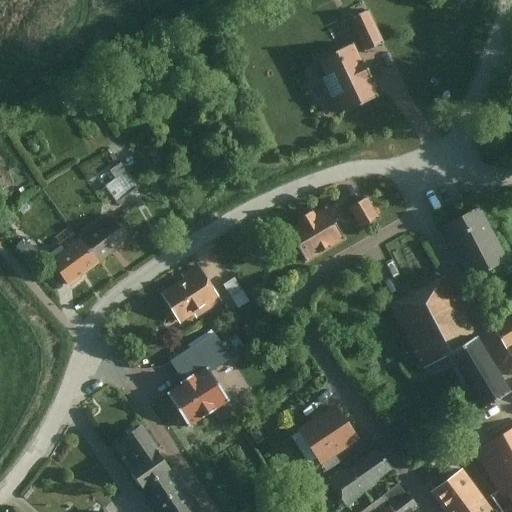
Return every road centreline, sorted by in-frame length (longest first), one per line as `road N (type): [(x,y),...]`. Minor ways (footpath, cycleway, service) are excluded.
road 1 (residential): [(420,216),(311,284),(304,319),(431,511)]
road 2 (residential): [(87,341),(126,289),(282,195),(345,172),(410,177)]
road 3 (residential): [(87,341),(139,400),(209,511)]
road 4 (residential): [(420,216),(511,383)]
road 5 (residential): [(0,503),(46,442),(87,341)]
road 6 (unclassified): [(511,4),(449,176)]
